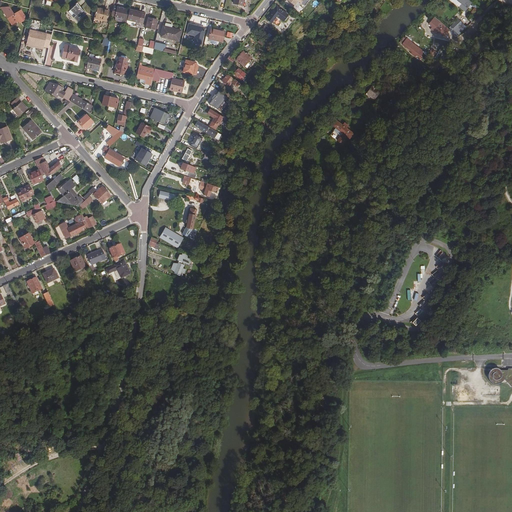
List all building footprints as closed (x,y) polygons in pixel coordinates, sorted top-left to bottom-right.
[(472,2),(468,0),(456,0),(467,8),(472,2)] [(68,12),(77,22),(86,14),(83,10),(77,4),(75,5),(68,12)] [(129,10),(114,6),(111,15),(115,16),(115,17),(123,19),(122,22),(126,23),(127,20),(129,10)] [(277,6),(267,19),(271,22),(276,16),(283,21),(288,15),(277,6)] [(14,14),(9,7),(1,7),(12,25),(18,20),(20,22),(26,18),(21,10),(14,14)] [(96,8),(93,22),(101,24),(102,20),(106,21),(108,12),(102,11),(103,9),(96,8)] [(135,27),(142,28),(145,13),(130,9),(129,10),(127,20),(136,22),(135,27)] [(146,27),(155,29),(158,20),(148,18),(146,27)] [(454,32),(460,24),(456,20),(449,28),(454,32)] [(436,29),(441,33),(444,29),(439,25),(435,22),(432,25),(436,29)] [(189,24),(187,34),(195,36),(194,42),(201,44),(205,30),(198,28),(198,27),(189,24)] [(260,29),(266,34),(271,28),(265,24),(260,29)] [(161,37),(179,41),(181,30),(163,26),(161,37)] [(211,28),(208,39),(222,42),(225,31),(211,28)] [(47,33),(30,29),(27,43),(44,47),(47,33)] [(411,53),(412,53),(414,50),(410,47),(412,45),(407,41),(408,40),(405,38),(403,36),(402,38),(404,39),(400,44),(411,53)] [(57,43),(54,57),(61,58),(66,59),(66,58),(70,59),(70,61),(77,63),(80,49),(72,48),(72,46),(65,44),(57,43)] [(155,43),(153,49),(165,52),(166,46),(155,43)] [(236,60),(244,66),(251,57),(243,51),(236,60)] [(89,57),(86,68),(99,71),(102,60),(89,57)] [(114,74),(121,75),(121,74),(125,74),(128,64),(126,63),(127,59),(120,57),(119,62),(117,61),(114,74)] [(196,63),(186,61),(183,72),(193,75),(193,74),(195,68),(196,63)] [(140,65),(137,76),(138,76),(138,78),(141,79),(140,82),(144,83),(145,79),(146,80),(145,84),(149,85),(151,74),(145,72),(146,67),(140,65)] [(235,75),(241,80),(245,74),(238,68),(235,73),(236,74),(235,75)] [(166,71),(155,69),(154,73),(154,74),(153,76),(152,80),(159,81),(160,76),(164,77),(166,71)] [(222,81),(229,86),(231,82),(237,86),(239,84),(227,75),(222,81)] [(172,78),(170,88),(183,91),(185,81),(172,78)] [(61,90),(62,88),(50,83),(45,91),(57,97),(58,95),(62,98),(63,97),(62,97),(65,92),(61,90)] [(366,92),(374,98),(379,92),(371,85),(366,92)] [(395,91),(401,96),(405,91),(399,86),(395,91)] [(67,105),(70,102),(72,94),(73,91),(68,88),(65,92),(62,97),(63,97),(66,99),(64,102),(67,105)] [(217,109),(225,95),(217,90),(209,104),(217,109)] [(72,94),(70,102),(74,104),(88,112),(92,106),(72,94)] [(350,99),(355,102),(359,97),(354,94),(350,99)] [(345,97),(354,104),(355,102),(350,99),(346,95),(345,97)] [(104,96),(102,104),(116,108),(118,99),(104,96)] [(11,103),(15,107),(13,109),(19,116),(27,109),(17,98),(11,103)] [(125,119),(127,119),(129,112),(130,108),(131,102),(127,101),(124,116),(121,115),(121,114),(119,113),(116,123),(124,125),(125,119)] [(57,114),(65,106),(64,105),(55,112),(57,114)] [(78,107),(69,115),(75,122),(84,114),(78,107)] [(169,114),(155,107),(150,118),(164,124),(169,114)] [(30,117),(36,112),(33,109),(27,114),(30,117)] [(207,114),(213,117),(211,121),(218,125),(223,118),(210,110),(207,114)] [(93,122),(86,115),(78,122),(85,130),(93,122)] [(347,136),(349,138),(353,133),(335,120),(332,124),(336,127),(338,129),(343,133),(338,139),(338,140),(340,137),(341,137),(342,138),(345,135),(347,136)] [(23,128),(33,139),(41,132),(31,121),(23,128)] [(195,126),(207,132),(206,134),(214,138),(217,132),(197,121),(195,126)] [(218,125),(211,121),(208,126),(215,130),(218,125)] [(136,133),(143,138),(146,132),(148,133),(151,128),(141,123),(136,133)] [(12,139),(7,127),(0,129),(0,138),(5,137),(6,141),(12,139)] [(333,136),(338,139),(343,133),(338,129),(335,133),(333,136)] [(116,135),(106,143),(109,147),(124,134),(121,132),(116,136),(116,135)] [(201,142),(200,141),(202,138),(196,134),(189,145),(196,149),(198,145),(200,145),(201,142)] [(337,140),(342,143),(347,136),(345,135),(342,138),(341,137),(340,137),(338,140),(338,139),(337,140)] [(134,159),(140,147),(137,146),(131,158),(134,159)] [(105,158),(119,166),(124,158),(105,147),(103,151),(107,154),(105,158)] [(135,160),(145,166),(152,154),(142,148),(135,160)] [(182,158),(187,161),(192,151),(187,149),(182,158)] [(42,157),(35,161),(39,170),(41,174),(43,173),(44,175),(45,174),(46,177),(51,174),(61,166),(59,161),(49,169),(45,161),(44,162),(42,157)] [(194,173),(196,168),(182,162),(180,169),(189,172),(188,176),(195,178),(196,174),(194,173)] [(39,170),(28,175),(33,185),(43,180),(41,174),(39,170)] [(47,186),(49,191),(57,184),(59,183),(58,182),(62,178),(59,175),(47,186)] [(76,175),(72,178),(77,184),(81,181),(76,175)] [(199,188),(198,188),(205,190),(203,195),(209,197),(211,191),(216,192),(218,187),(206,183),(201,181),(185,176),(183,183),(192,186),(190,196),(195,197),(197,187),(199,188)] [(80,205),(84,201),(80,196),(78,197),(77,199),(76,197),(77,196),(72,189),(74,187),(69,181),(58,189),(64,196),(65,195),(73,205),(78,206),(80,205)] [(17,193),(21,202),(26,200),(27,202),(32,200),(31,197),(34,195),(29,185),(26,186),(20,189),(21,192),(17,193)] [(110,196),(102,187),(94,194),(102,203),(110,196)] [(86,195),(88,197),(96,190),(94,188),(89,192),(86,195)] [(174,200),(175,193),(159,191),(158,198),(174,200)] [(65,195),(64,196),(57,202),(73,205),(65,195)] [(3,199),(8,209),(18,204),(16,199),(9,203),(6,197),(3,199)] [(84,201),(80,205),(83,209),(92,200),(89,197),(84,201)] [(36,210),(31,212),(33,214),(36,222),(41,220),(45,218),(40,208),(36,210)] [(186,227),(192,228),(196,210),(190,209),(189,214),(186,227)] [(12,218),(13,220),(25,214),(24,211),(12,216),(13,217),(12,218)] [(71,236),(88,228),(84,218),(82,214),(76,217),(75,220),(77,224),(68,228),(65,222),(60,225),(66,238),(71,236)] [(84,218),(88,228),(96,225),(92,217),(88,219),(86,216),(84,218)] [(184,226),(182,235),(195,238),(197,230),(184,226)] [(29,243),(33,241),(28,233),(20,238),(25,248),(31,245),(29,243)] [(43,248),(39,240),(36,241),(40,250),(38,250),(42,257),(46,255),(43,248)] [(156,243),(150,241),(148,245),(155,247),(154,248),(157,249),(159,245),(156,243)] [(118,257),(125,254),(121,244),(109,249),(114,259),(116,262),(119,260),(118,257)] [(98,251),(87,256),(91,266),(106,259),(103,254),(100,255),(98,251)] [(183,268),(184,264),(179,262),(179,261),(185,263),(189,265),(191,259),(186,257),(187,255),(182,253),(181,255),(180,254),(180,255),(179,254),(177,260),(179,261),(178,262),(178,263),(173,263),(171,269),(174,272),(174,273),(180,276),(181,272),(184,273),(186,270),(183,268)] [(81,269),(85,267),(81,256),(70,261),(75,272),(81,269)] [(104,276),(113,272),(117,280),(130,274),(124,261),(102,272),(104,276)] [(58,278),(54,269),(43,274),(47,283),(58,278)] [(42,289),(36,278),(27,282),(32,293),(42,289)] [(10,294),(12,293),(8,284),(4,286),(8,295),(10,294)] [(18,305),(12,293),(10,294),(15,306),(18,305)] [(49,307),(54,305),(48,293),(44,295),(49,307)] [(511,381),(511,370),(508,371),(503,371),(500,370),(497,369),(495,369),(493,369),(492,369),(491,371),(490,372),(489,374),(488,375),(488,377),(488,378),(489,380),(490,381),(491,382),(492,383),(492,384),(493,384),(495,385),(496,385),(498,384),(499,384),(501,383),(504,380),(501,377),(505,377),(509,377),(509,381),(511,381)]
